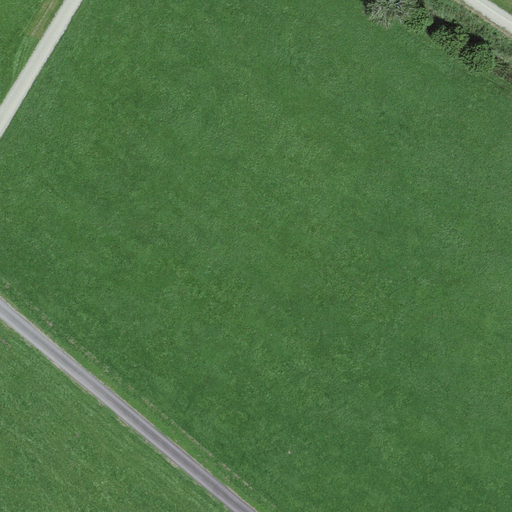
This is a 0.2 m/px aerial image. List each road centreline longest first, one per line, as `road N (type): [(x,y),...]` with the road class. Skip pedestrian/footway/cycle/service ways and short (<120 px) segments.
road 1 (track): [(0,303),(247,511)]
road 2 (track): [(0,110),(69,0)]
